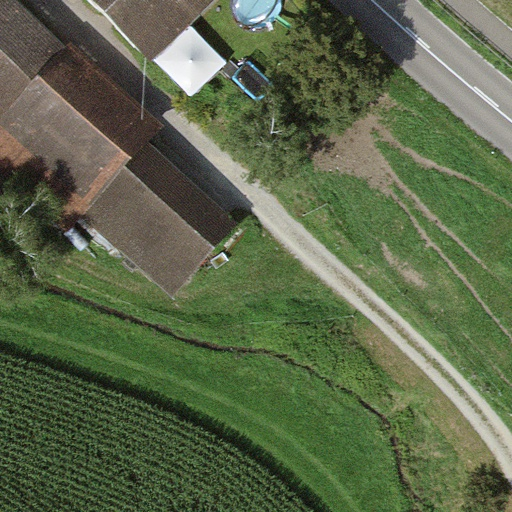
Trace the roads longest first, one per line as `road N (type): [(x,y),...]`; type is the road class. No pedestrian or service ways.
road 1 (track): [(511,458),(474,409),(249,195)]
road 2 (tertiary): [(374,0),(511,118)]
